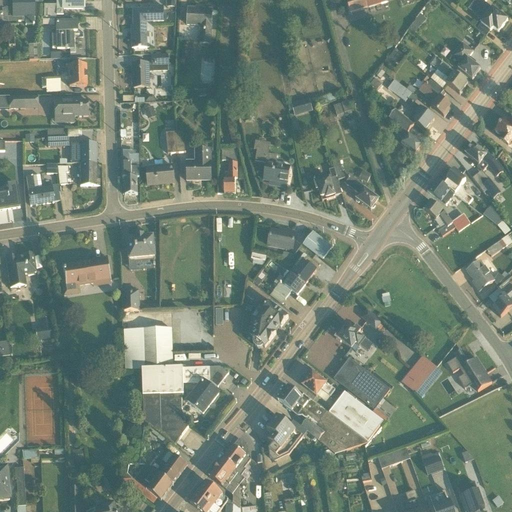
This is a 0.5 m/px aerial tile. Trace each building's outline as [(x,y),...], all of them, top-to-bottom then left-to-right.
[(32,0),(11,0),(12,19),(7,19),(7,28),(18,28),(17,24),(25,23),(25,27),(34,26),(32,0)] [(77,0),(55,0),(55,7),(41,7),(41,19),(55,19),(55,17),(62,17),(62,11),(82,11),(82,2),(78,2),(77,0)] [(175,0),(167,0),(167,9),(175,9),(175,0)] [(352,0),(353,1),(347,3),(350,15),(397,0),(401,9),(426,0),(352,0)] [(476,0),(477,0),(468,12),(482,23),(480,26),(490,33),(492,30),(498,34),(507,22),(484,5),(487,0),(476,0)] [(133,12),(133,50),(147,50),(147,25),(164,25),(163,8),(152,9),(152,11),(133,12)] [(429,10),(426,8),(408,31),(414,36),(426,21),(423,19),(429,10)] [(209,47),(211,11),(187,10),(186,28),(199,29),(198,46),(209,47)] [(75,25),(55,25),(55,37),(51,37),(51,50),(55,50),(55,51),(71,51),(71,34),(75,34),(75,25)] [(38,46),(28,47),(28,62),(38,62),(38,46)] [(462,46),(448,64),(472,82),(480,72),(473,67),(475,64),(469,60),(473,54),(462,46)] [(402,57),(395,51),(384,63),(391,69),(402,57)] [(19,56),(13,53),(9,58),(16,62),(19,56)] [(151,65),(132,66),(133,90),(150,89),(149,73),(168,73),(168,66),(173,66),(173,58),(168,58),(168,57),(151,57),(151,65)] [(213,82),(214,58),(202,57),(201,82),(213,82)] [(448,82),(445,86),(460,97),(467,86),(454,77),(456,75),(435,60),(430,67),(437,72),(436,73),(448,82)] [(86,88),(85,66),(65,67),(65,71),(68,71),(68,88),(86,88)] [(381,86),(374,80),(369,87),(376,92),(381,86)] [(46,81),(46,94),(59,94),(59,81),(46,81)] [(433,104),(430,108),(444,119),(451,110),(439,100),(440,98),(442,99),(446,94),(430,82),(426,87),(424,86),(419,93),(433,104)] [(411,96),(393,83),(388,91),(405,104),(411,96)] [(333,95),(315,102),(317,108),(335,101),(333,95)] [(0,99),(0,112),(36,111),(36,98),(0,99)] [(312,113),(309,100),(288,106),(291,117),(293,116),(294,119),(312,113)] [(87,102),(53,104),(54,125),(73,125),(73,119),(87,119),(87,102)] [(324,125),(326,130),(337,126),(336,121),(352,115),(348,103),(327,110),(331,123),(324,125)] [(414,114),(409,120),(425,132),(434,121),(412,104),(408,109),(414,114)] [(146,111),(149,119),(156,117),(153,109),(146,111)] [(413,127),(395,112),(389,120),(402,131),(397,137),(404,143),(401,146),(414,157),(422,147),(407,135),(413,127)] [(501,139),(499,142),(508,148),(511,142),(511,120),(507,125),(504,122),(495,134),(501,139)] [(80,132),(47,132),(48,149),(68,148),(68,140),(80,140),(80,132)] [(183,134),(175,135),(176,155),(184,155),(183,134)] [(176,155),(175,135),(165,136),(167,156),(176,155)] [(33,136),(24,137),(25,145),(34,144),(33,136)] [(277,157),(268,155),(270,145),(264,144),(265,141),(258,140),(257,144),(255,144),(254,152),(256,152),(254,164),(266,166),(263,182),(279,185),(279,188),(287,189),(290,168),(275,165),(277,157)] [(71,145),(70,165),(80,166),(96,166),(96,145),(71,145)] [(473,147),(465,157),(479,167),(477,169),(483,174),(487,169),(496,179),(503,174),(493,161),(487,156),(486,158),(473,147)] [(237,150),(222,150),(222,163),(228,163),(228,181),(224,181),(224,195),(234,195),(235,181),(237,181),(237,150)] [(194,151),(194,163),(186,163),(186,184),(211,184),(211,151),(194,151)] [(133,153),(121,153),(122,180),(124,180),(125,197),(137,197),(137,179),(131,179),(131,169),(139,168),(139,156),(133,156),(133,153)] [(96,166),(80,166),(80,188),(99,188),(99,180),(96,180),(96,166)] [(56,167),(46,167),(46,176),(56,176),(56,167)] [(171,167),(146,169),(147,186),(164,184),(164,187),(173,186),(171,167)] [(64,168),(57,169),(59,187),(67,186),(64,168)] [(325,198),(326,202),(335,200),(334,198),(342,195),(334,170),(328,172),(331,180),(322,183),(320,175),(311,178),(316,194),(319,193),(321,199),(325,198)] [(361,181),(369,183),(371,175),(363,172),(361,181)] [(444,188),(454,196),(468,206),(472,201),(465,195),(462,189),(466,182),(453,172),(446,181),(448,183),(444,188)] [(25,179),(29,207),(55,203),(52,188),(41,190),(39,177),(25,179)] [(355,202),(370,213),(372,210),(373,211),(376,208),(375,207),(378,202),(364,192),(365,190),(350,179),(345,187),(359,197),(355,202)] [(444,188),(436,182),(427,194),(446,208),(454,196),(444,188)] [(490,182),(483,187),(490,198),(498,193),(490,182)] [(0,196),(0,212),(20,210),(17,188),(6,189),(7,196),(0,196)] [(443,213),(430,203),(423,211),(436,221),(440,227),(443,224),(445,228),(438,233),(442,239),(455,230),(451,225),(443,213)] [(503,220),(492,208),(487,211),(483,218),(495,227),(503,220)] [(463,216),(451,225),(455,230),(458,235),(470,227),(463,216)] [(503,224),(497,228),(504,237),(510,232),(503,224)] [(271,232),(268,248),(291,254),(295,235),(288,233),(288,235),(271,232)] [(313,237),(305,248),(322,260),(329,251),(326,248),(327,247),(313,237)] [(491,259),(511,243),(507,237),(486,252),(491,259)] [(128,243),(130,265),(156,262),(154,241),(144,242),(144,238),(136,239),(136,243),(128,243)] [(251,262),(264,266),(267,258),(254,254),(251,262)] [(5,260),(9,291),(25,288),(24,279),(34,278),(34,275),(35,274),(33,256),(21,258),(22,261),(16,261),(15,259),(5,260)] [(289,270),(286,273),(304,287),(319,268),(304,257),(292,272),(289,270)] [(60,279),(63,298),(89,294),(88,287),(104,285),(111,284),(108,262),(107,260),(92,263),(93,265),(62,269),(64,278),(60,279)] [(494,283),(480,264),(466,274),(471,281),(472,280),(475,284),(472,285),(479,294),(494,283)] [(304,287),(286,273),(283,277),(285,278),(274,293),(286,302),(292,293),(297,297),(304,287)] [(225,275),(217,275),(218,298),(226,298),(225,275)] [(501,320),(511,310),(511,280),(508,275),(500,285),(502,288),(498,291),(504,297),(497,302),(499,304),(492,309),(501,320)] [(140,314),(139,292),(122,293),(122,315),(140,314)] [(382,298),(383,305),(390,304),(389,297),(382,298)] [(288,320),(265,303),(256,312),(251,340),(254,342),(253,345),(253,348),(257,351),(261,351),(263,349),(266,349),(288,320)] [(382,324),(367,311),(360,319),(375,332),(382,324)] [(339,336),(336,341),(351,352),(352,351),(358,355),(362,350),(360,348),(365,340),(360,336),(362,332),(355,327),(353,330),(348,326),(340,337),(339,336)] [(49,329),(39,330),(41,340),(50,339),(49,329)] [(125,372),(143,372),(175,371),(174,332),(124,333),(125,372)] [(9,343),(0,343),(0,358),(10,358),(9,343)] [(447,366),(453,376),(460,371),(463,377),(458,381),(465,391),(472,386),(477,394),(491,385),(476,360),(468,365),(460,352),(457,354),(460,358),(447,366)] [(421,400),(442,374),(422,359),(401,385),(421,400)] [(350,360),(333,380),(374,413),(390,393),(350,360)] [(184,425),(184,386),(184,371),(175,371),(143,372),(144,424),(175,448),(190,428),(184,425)] [(211,371),(184,371),(184,386),(199,385),(186,404),(203,417),(219,396),(207,388),(211,384),(211,371)] [(307,382),(303,388),(326,404),(336,390),(316,375),(315,377),(310,374),(305,381),(307,382)] [(298,418),(300,415),(306,422),(302,429),(334,455),(367,444),(330,416),(303,396),(301,399),(289,390),(278,403),(298,418)] [(382,424),(345,396),(330,416),(367,444),(382,424)] [(274,464),(289,457),(303,438),(276,418),(266,431),(272,436),(270,439),(271,440),(268,443),(272,446),(268,451),(269,460),(274,464)] [(238,441),(233,449),(250,462),(246,448),(238,441)] [(85,449),(74,449),(75,461),(85,461),(85,449)] [(233,449),(223,462),(246,480),(250,475),(247,473),(250,469),(247,467),(250,462),(233,449)] [(409,462),(409,461),(405,450),(377,460),(381,472),(409,462)] [(157,459),(149,469),(173,487),(187,468),(169,454),(162,463),(157,459)] [(461,456),(464,465),(473,461),(467,454),(461,456)] [(443,471),(439,459),(423,465),(427,477),(443,471)] [(223,462),(216,470),(239,488),(240,490),(242,492),(246,488),(243,486),(246,480),(223,462)] [(160,504),(173,487),(149,469),(145,467),(134,483),(160,504)] [(0,505),(10,504),(7,469),(0,469),(0,505)] [(239,511),(239,488),(216,470),(209,479),(232,497),(232,504),(231,511),(239,511)] [(27,509),(23,471),(16,471),(19,509),(27,509)] [(282,489),(295,489),(294,473),(281,473),(282,489)] [(205,484),(197,495),(189,505),(198,511),(220,511),(226,505),(229,507),(227,510),(227,511),(231,511),(232,504),(205,484)] [(484,509),(475,484),(458,490),(466,511),(477,511),(477,510),(480,509),(481,510),(484,509)] [(68,488),(68,511),(81,511),(81,487),(68,488)] [(421,511),(415,492),(405,496),(407,503),(400,506),(402,511),(421,511)] [(452,511),(445,492),(429,498),(434,511),(452,511)] [(272,510),(270,495),(263,495),(264,511),(272,510)] [(499,499),(492,504),(497,510),(503,506),(499,499)]
